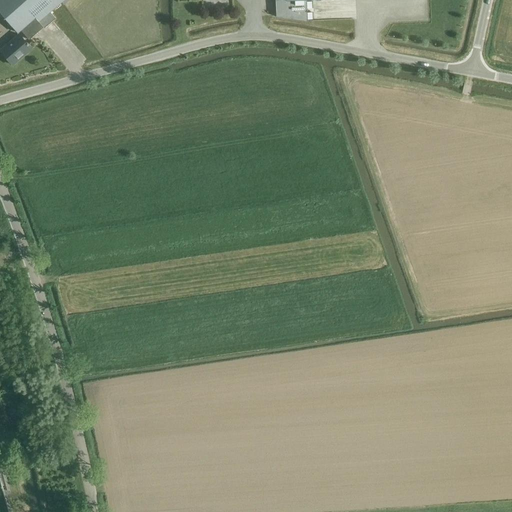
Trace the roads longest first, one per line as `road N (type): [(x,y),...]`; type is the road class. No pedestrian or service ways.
road 1 (unclassified): [(0,100),(235,36),(281,37),(471,74)]
road 2 (unclassified): [(95,511),(50,320),(0,181)]
